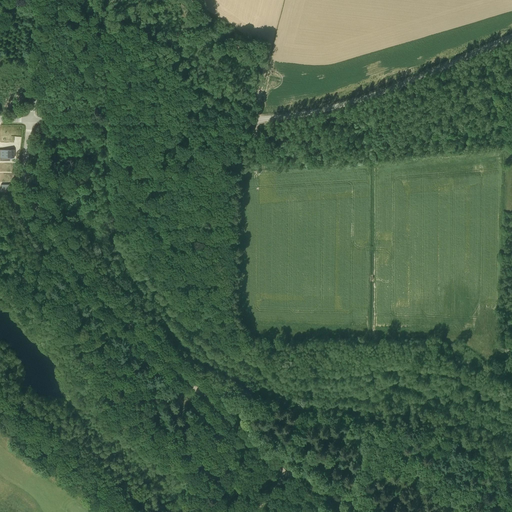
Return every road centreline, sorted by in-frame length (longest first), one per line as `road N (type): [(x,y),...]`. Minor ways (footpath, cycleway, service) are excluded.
road 1 (unclassified): [(29,119),(279,119),(345,106),(511,39)]
road 2 (track): [(325,511),(68,265),(39,223)]
